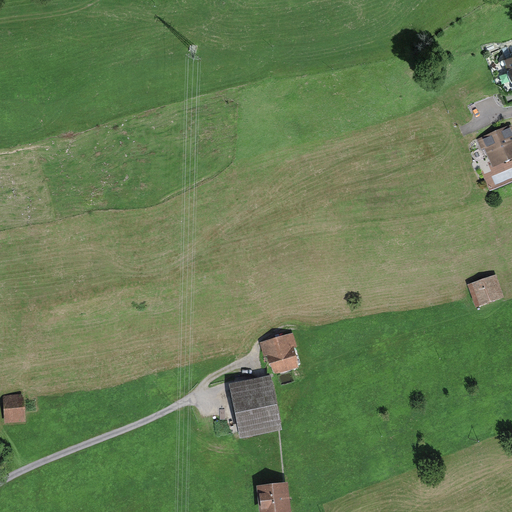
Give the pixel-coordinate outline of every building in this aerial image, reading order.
[(511,124),(485,136),(498,167),(511,161),(511,124)] [(498,274),(469,284),(477,307),(506,298),(498,274)] [(294,334),(265,341),(274,373),(303,366),(294,334)] [(274,376),(232,384),(243,439),(285,430),(274,376)] [(27,397),(3,398),(5,422),(20,422),(28,411),(27,397)] [(294,511),(291,481),(259,485),(262,511),(294,511)]
